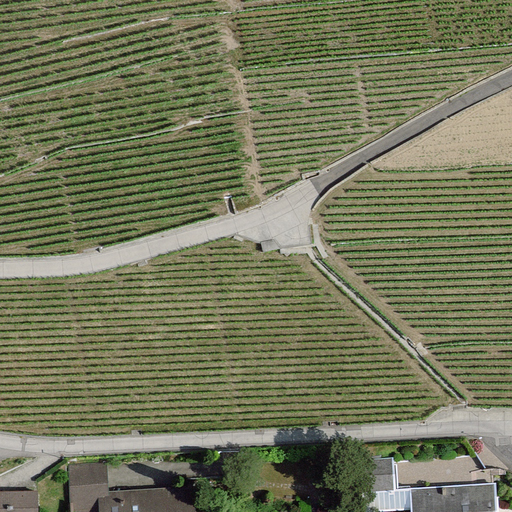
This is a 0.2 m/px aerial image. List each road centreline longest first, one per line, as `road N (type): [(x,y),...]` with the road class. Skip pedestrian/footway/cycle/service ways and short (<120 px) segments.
road 1 (unclassified): [(0,260),(91,259),(286,206),(511,74)]
road 2 (unclassified): [(0,440),(495,424)]
